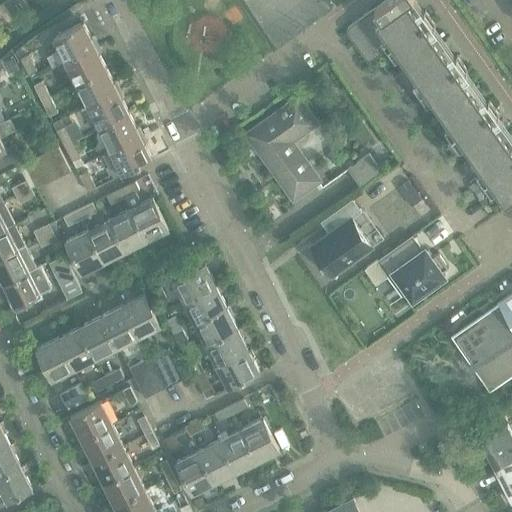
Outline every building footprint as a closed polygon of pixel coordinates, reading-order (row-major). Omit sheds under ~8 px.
[(19,0),(8,0),(5,3),(17,21),(25,15),(17,5),(21,2),(19,0)] [(385,0),(368,13),(350,25),(349,26),(348,28),(347,30),(347,32),(348,34),(369,64),(370,63),(369,63),(392,46),(394,45),(506,203),(511,198),(511,146),(493,120),(499,115),(489,101),(483,105),(461,75),(467,70),(457,56),(451,60),(429,30),(435,25),(425,10),(423,12),(414,0),(385,0)] [(53,37),(59,51),(47,57),(52,67),(65,61),(65,62),(96,46),(83,22),(53,37)] [(65,62),(76,84),(107,68),(96,46),(65,62)] [(37,71),(29,54),(22,58),(29,74),(37,71)] [(76,84),(87,106),(118,90),(107,68),(76,84)] [(24,79),(12,85),(21,102),(32,96),(24,79)] [(34,85),(42,101),(51,96),(43,81),(34,85)] [(87,106),(99,128),(129,112),(118,90),(87,106)] [(58,112),(51,96),(42,101),(50,116),(58,112)] [(309,134),(309,133),(309,132),(309,131),(309,130),(307,128),(307,127),(313,122),(296,99),(249,134),(294,196),(317,179),(289,140),(293,137),(294,138),(295,139),(296,140),(297,140),(298,141),(301,141),(303,140),(304,140),(307,138),(308,137),(308,136),(309,134)] [(99,128),(110,151),(141,136),(129,112),(99,128)] [(8,149),(1,136),(16,129),(11,118),(0,123),(0,169),(23,157),(17,145),(8,149)] [(57,130),(65,145),(72,141),(65,126),(57,130)] [(153,159),(141,136),(110,151),(122,174),(153,159)] [(80,157),(72,141),(65,145),(73,160),(80,157)] [(59,145),(47,151),(60,177),(72,171),(59,145)] [(47,151),(36,157),(49,182),(60,177),(47,151)] [(348,169),(361,188),(382,172),(369,154),(348,169)] [(39,187),(49,182),(36,157),(26,162),(39,187)] [(89,171),(80,175),(88,191),(96,187),(89,171)] [(12,187),(16,195),(31,187),(27,180),(12,187)] [(136,181),(122,187),(127,197),(136,192),(140,190),(136,181)] [(408,181),(399,187),(405,195),(414,189),(408,181)] [(35,195),(31,187),(16,195),(20,203),(35,195)] [(111,205),(127,197),(122,187),(107,195),(111,205)] [(479,188),(474,191),(480,199),(484,196),(479,188)] [(154,196),(141,202),(136,192),(127,197),(132,207),(147,239),(169,228),(154,196)] [(335,229),(311,245),(321,259),(323,263),(324,263),(332,275),(373,247),(352,217),(362,211),(353,198),(326,216),(330,222),(335,229)] [(93,203),(79,209),(83,218),(97,212),(93,203)] [(132,207),(110,218),(125,250),(147,239),(132,207)] [(0,230),(8,226),(0,209),(0,230)] [(68,226),(83,218),(79,209),(63,217),(68,226)] [(428,209),(419,215),(425,223),(434,217),(428,209)] [(110,218),(88,228),(104,261),(125,250),(110,218)] [(0,230),(0,257),(19,248),(26,245),(15,223),(8,226),(0,230)] [(34,231),(38,239),(53,231),(49,223),(34,231)] [(82,271),(104,261),(88,228),(66,239),(82,271)] [(57,239),(53,231),(38,239),(42,247),(57,239)] [(412,235),(378,260),(389,275),(403,295),(408,291),(410,294),(413,299),(426,289),(428,291),(441,282),(439,280),(436,276),(442,271),(449,267),(438,252),(432,257),(425,248),(423,249),(412,235)] [(0,257),(0,274),(4,283),(30,270),(36,267),(26,245),(19,248),(0,257)] [(60,283),(75,276),(65,255),(50,262),(60,283)] [(173,280),(184,302),(217,286),(205,263),(173,280)] [(41,293),(30,270),(4,283),(16,306),(41,293)] [(406,293),(405,293),(413,303),(450,276),(445,270),(444,270),(449,276),(413,302),(406,293)] [(161,285),(152,289),(160,305),(169,300),(161,285)] [(184,302),(195,323),(227,307),(217,286),(184,302)] [(146,293),(124,304),(140,337),(163,325),(146,293)] [(511,293),(497,303),(493,306),(451,336),(490,391),(511,375),(511,293)] [(124,304),(103,315),(119,347),(140,337),(124,304)] [(195,323),(206,345),(239,329),(227,307),(195,323)] [(167,318),(175,334),(184,329),(176,314),(167,318)] [(15,315),(7,318),(11,326),(19,322),(15,315)] [(103,315),(80,326),(97,359),(119,347),(103,315)] [(80,326),(60,337),(76,369),(97,359),(80,326)] [(191,343),(184,329),(175,334),(182,348),(191,343)] [(206,345),(217,366),(249,349),(239,329),(206,345)] [(53,380),(76,369),(60,337),(37,348),(53,380)] [(170,348),(150,358),(155,367),(165,362),(174,357),(170,348)] [(260,372),(249,349),(217,366),(228,388),(260,372)] [(184,378),(174,357),(165,362),(175,382),(184,378)] [(194,373),(196,376),(205,372),(197,357),(189,361),(194,373)] [(131,367),(135,377),(146,372),(155,367),(150,358),(131,367)] [(165,387),(175,382),(165,362),(155,367),(165,387)] [(155,392),(165,387),(155,367),(146,372),(155,392)] [(119,368),(105,375),(109,384),(124,377),(119,368)] [(145,397),(155,392),(146,372),(135,377),(145,397)] [(212,386),(205,372),(196,376),(203,390),(212,386)] [(95,391),(109,384),(105,375),(91,382),(95,391)] [(67,406),(88,394),(82,382),(61,394),(67,406)] [(130,405),(138,401),(131,386),(123,390),(130,405)] [(244,398),(230,405),(235,414),(249,407),(244,398)] [(71,416),(83,438),(113,423),(102,400),(71,416)] [(220,422),(235,414),(230,405),(215,412),(220,422)] [(138,419),(145,434),(152,430),(145,416),(138,419)] [(263,417),(241,428),(258,460),(280,449),(263,417)] [(206,427),(202,419),(186,427),(190,435),(206,427)] [(0,448),(11,444),(0,422),(0,448)] [(83,438),(93,460),(124,444),(113,423),(83,438)] [(493,468),(494,469),(511,459),(511,435),(506,423),(478,438),(486,455),(493,468)] [(241,428),(220,439),(236,471),(258,460),(241,428)] [(160,445),(152,430),(145,434),(153,449),(160,445)] [(178,445),(172,433),(163,437),(169,450),(178,445)] [(486,455),(478,438),(477,438),(510,502),(511,502),(501,483),(494,470),(494,469),(493,468),(486,455)] [(220,439),(198,450),(215,482),(236,471),(220,439)] [(0,448),(0,476),(22,466),(11,444),(0,448)] [(93,460),(105,482),(135,466),(124,444),(93,460)] [(192,493),(215,482),(198,450),(176,461),(192,493)] [(159,461),(167,478),(174,474),(166,457),(159,461)] [(511,459),(494,469),(494,470),(501,483),(511,502),(511,501),(511,459)] [(33,487),(22,466),(0,476),(0,485),(7,500),(33,487)] [(105,482),(116,504),(146,488),(135,466),(105,482)] [(182,489),(174,474),(167,478),(174,493),(182,489)] [(155,511),(158,511),(146,488),(116,504),(119,511),(155,511)] [(361,511),(356,500),(331,511),(361,511)]
